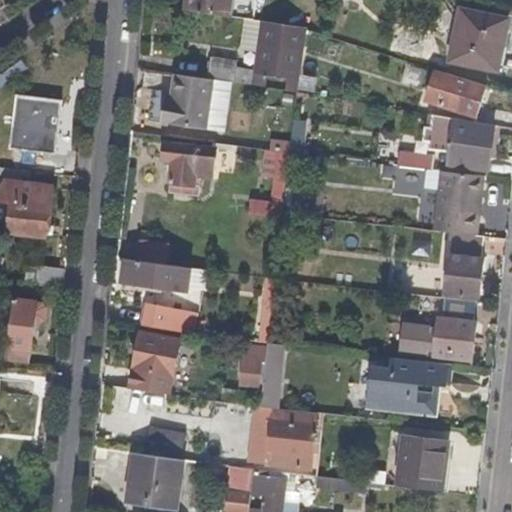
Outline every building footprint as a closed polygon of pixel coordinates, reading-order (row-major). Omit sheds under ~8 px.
[(230,12),(230,0),(191,0),(190,12),(213,15),(229,17),(230,12)] [(239,13),(240,0),(230,0),(230,12),(239,13)] [(499,46),(504,17),(458,8),(447,61),(493,70),(499,46)] [(299,69),(304,29),(304,27),(273,23),(237,19),(235,39),(251,41),(251,46),(249,61),(247,71),(232,68),(232,62),(208,57),(205,78),(208,79),(238,83),(279,89),(296,92),(299,69)] [(419,55),(424,41),(404,34),(399,48),(419,55)] [(500,72),(505,47),(499,46),(493,70),(500,72)] [(69,86),(80,66),(66,57),(64,62),(59,59),(45,50),(36,66),(40,69),(52,76),(46,86),(62,97),(65,92),(69,86)] [(232,62),(233,53),(209,50),(208,57),(232,62)] [(0,87),(27,67),(20,59),(0,74),(0,87)] [(46,86),(52,76),(40,69),(34,79),(46,86)] [(474,117),(484,86),(436,71),(426,101),(474,117)] [(202,127),(208,79),(205,78),(174,74),(171,97),(170,104),(163,103),(161,122),(202,127)] [(55,153),(61,101),(16,96),(11,148),(55,153)] [(492,126),(452,119),(451,128),(492,133),(492,126)] [(486,171),(492,133),(451,128),(447,166),(486,171)] [(210,173),(213,149),(154,141),(153,159),(163,160),(160,191),(198,195),(201,172),(210,173)] [(428,170),(430,155),(398,151),(395,166),(428,170)] [(283,201),(289,154),(278,152),(272,199),(283,201)] [(443,192),(446,172),(431,170),(429,190),(443,192)] [(475,235),(482,176),(446,172),(443,192),(439,231),(452,233),(475,235)] [(47,236),(53,185),(31,183),(7,180),(11,201),(28,203),(25,234),(47,236)] [(282,214),(283,201),(272,199),(272,203),(250,200),(248,219),(281,223),(282,214)] [(317,232),(319,218),(282,214),(281,223),(280,227),(317,232)] [(479,258),(482,236),(475,235),(452,233),(450,254),(479,258)] [(164,264),(167,243),(138,240),(135,260),(164,264)] [(476,298),(481,258),(479,258),(450,254),(447,254),(442,294),(476,298)] [(189,273),(190,268),(170,265),(164,264),(135,260),(123,258),(120,281),(167,288),(186,290),(189,273)] [(63,287),(65,269),(36,265),(34,283),(63,287)] [(184,299),(186,290),(167,288),(166,297),(184,299)] [(267,344),(272,294),(256,292),(249,342),(267,344)] [(472,320),(474,301),(442,297),(440,317),(472,320)] [(30,352),(33,324),(40,325),(45,320),(46,318),(47,307),(42,303),(13,299),(10,323),(8,349),(30,352)] [(179,331),(182,310),(145,304),(142,325),(179,331)] [(187,333),(190,312),(182,310),(179,331),(179,332),(187,333)] [(470,361),(475,321),(472,320),(440,317),(437,316),(435,328),(429,327),(426,355),(470,361)] [(8,349),(10,323),(0,322),(0,348),(6,349),(8,349)] [(426,355),(429,327),(401,323),(396,352),(426,355)] [(172,394),(180,337),(140,332),(132,388),(165,393),(172,394)] [(264,365),(266,348),(244,346),(243,361),(264,365)] [(29,363),(30,352),(8,349),(6,349),(5,360),(29,363)] [(443,385),(445,364),(380,357),(379,373),(371,372),(366,408),(418,414),(433,415),(437,385),(443,385)] [(262,387),(264,365),(243,361),(240,384),(262,387)] [(283,422),(285,410),(272,409),(271,421),(283,422)] [(309,468),(315,413),(285,410),(283,422),(271,421),(267,453),(272,453),(270,464),(309,468)] [(440,492),(442,458),(443,441),(402,437),(397,487),(440,492)] [(178,511),(185,460),(134,453),(128,496),(160,500),(159,508),(178,511)] [(445,492),(448,459),(442,458),(440,492),(445,492)] [(249,492),(252,470),(235,467),(233,489),(249,492)] [(299,511),(300,503),(282,501),(284,486),(285,474),(252,470),(249,492),(246,511),(299,511)] [(338,490),(339,481),(316,478),(315,487),(338,490)] [(356,493),(358,483),(339,481),(338,490),(356,493)] [(300,503),(301,495),(291,494),(292,487),(284,486),(282,501),(300,503)] [(246,511),(249,492),(233,489),(228,489),(224,511),(246,511)] [(159,508),(160,500),(128,496),(127,504),(159,508)]
